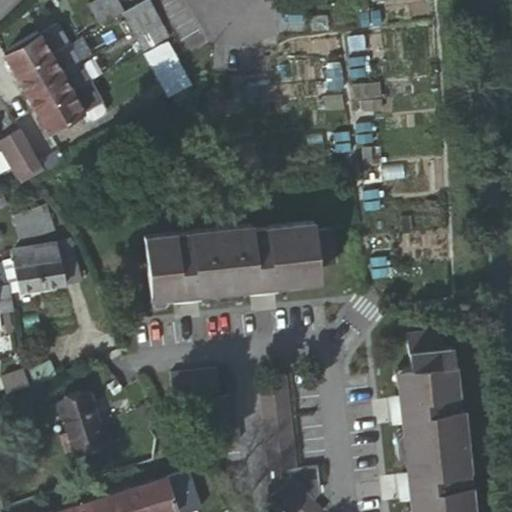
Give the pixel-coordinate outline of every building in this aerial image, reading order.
[(102,25),(126,11),(124,5),(121,0),(100,0),(92,5),(102,25)] [(163,18),(154,0),(145,0),(140,3),(151,25),(163,18)] [(151,25),(140,3),(126,11),(137,33),(151,25)] [(173,38),(163,18),(151,25),(137,33),(148,52),(171,39),(173,38)] [(7,54),(18,74),(52,54),(70,44),(59,24),(7,54)] [(172,97),(196,83),(188,67),(171,39),(148,52),(172,97)] [(70,44),(52,54),(64,73),(82,63),(70,44)] [(52,54),(18,74),(29,94),(64,73),(52,54)] [(64,73),(29,94),(39,111),(93,82),(82,63),(64,73)] [(93,82),(39,111),(50,130),(85,111),(90,118),(95,120),(105,114),(106,109),(93,82)] [(27,169),(41,161),(30,143),(16,152),(27,169)] [(50,168),(67,158),(58,143),(42,152),(50,168)] [(4,189),(0,190),(0,207),(10,204),(4,189)] [(43,213),(40,205),(7,216),(15,242),(48,231),(41,214),(43,213)] [(290,273),(307,271),(307,264),(338,260),(334,225),(318,227),(317,219),(254,226),(254,220),(192,227),(192,229),(178,230),(178,227),(145,231),(152,293),(172,290),(171,286),(179,285),(182,292),(185,292),(199,290),(198,284),(205,283),(206,286),(213,285),(246,281),(250,281),(250,278),(256,278),(256,282),(258,285),(260,285),(276,283),(276,276),(290,275),(290,273)] [(77,254),(70,240),(60,241),(64,258),(67,258),(77,254)] [(64,258),(60,241),(39,245),(41,262),(64,258)] [(41,262),(39,245),(19,247),(14,253),(15,261),(17,266),(41,262)] [(84,281),(77,254),(67,258),(64,258),(41,262),(17,266),(20,280),(22,288),(84,281)] [(9,282),(20,280),(17,266),(15,261),(6,264),(9,282)] [(6,264),(0,265),(0,283),(9,282),(6,264)] [(307,276),(307,271),(290,273),(290,275),(291,281),(302,280),(307,276)] [(11,290),(22,288),(20,280),(9,282),(11,290)] [(239,290),(246,281),(213,285),(213,288),(217,291),(239,290)] [(0,311),(2,311),(15,308),(13,297),(11,290),(9,282),(0,283),(0,311)] [(24,295),(22,288),(11,290),(13,297),(24,295)] [(172,290),(152,293),(153,301),(168,298),(171,293),(172,290)] [(404,401),(394,402),(396,417),(398,419),(401,419),(404,420),(406,426),(401,427),(401,432),(404,465),(405,472),(410,471),(410,478),(403,480),(404,492),(405,494),(409,496),(412,496),(413,503),(408,504),(409,510),(409,511),(474,511),(472,487),(471,486),(470,474),(469,472),(462,412),(460,396),(462,395),(456,347),(447,349),(446,332),(410,336),(413,367),(407,368),(408,383),(403,384),(404,401)] [(54,371),(50,359),(29,366),(35,378),(54,371)] [(171,370),(174,397),(178,396),(176,372),(219,367),(171,370)] [(178,396),(174,397),(174,399),(207,395),(222,393),(219,367),(176,372),(178,396)] [(28,381),(24,368),(2,375),(6,389),(28,381)] [(399,384),(403,384),(408,383),(407,368),(402,369),(398,374),(399,384)] [(289,375),(262,377),(273,471),(278,469),(301,467),(289,375)] [(108,423),(96,389),(66,398),(83,450),(119,437),(112,421),(108,423)] [(222,393),(207,395),(212,440),(240,438),(234,391),(222,393)] [(404,465),(401,432),(397,433),(394,439),(396,459),(401,465),(404,465)] [(201,472),(194,454),(183,457),(176,441),(171,443),(184,478),(201,472)] [(301,467),(278,469),(281,491),(295,479),(318,504),(328,493),(325,488),(322,465),(309,466),(301,467)] [(167,475),(143,483),(152,511),(169,511),(178,509),(167,475)] [(295,479),(281,491),(276,496),(291,511),(324,511),(325,511),(318,504),(295,479)] [(152,511),(143,483),(117,490),(123,511),(152,511)] [(123,511),(117,490),(92,499),(95,511),(123,511)] [(95,511),(92,499),(66,508),(67,511),(95,511)]
